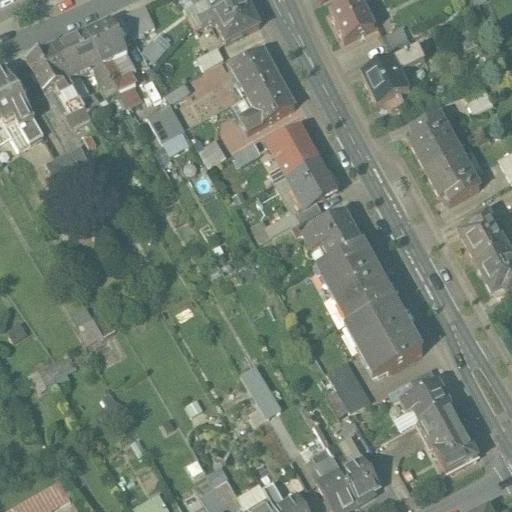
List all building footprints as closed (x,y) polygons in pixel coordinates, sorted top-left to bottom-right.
[(0,0),(0,9),(19,0),(0,0)] [(242,0),(200,0),(210,19),(244,1),(242,0)] [(244,1),(210,19),(225,49),(259,32),(244,1)] [(360,4),(330,19),(345,49),(375,34),(360,4)] [(144,12),(119,24),(130,44),(154,33),(144,12)] [(126,60),(107,29),(84,40),(102,71),(112,88),(120,84),(111,69),(126,60)] [(402,33),(383,43),(388,54),(408,45),(402,33)] [(163,37),(145,55),(156,66),(174,48),(163,37)] [(84,39),(49,55),(68,87),(102,71),(84,40),(84,39)] [(408,45),(388,54),(394,66),(414,57),(408,45)] [(226,64),(218,50),(197,63),(204,76),(226,64)] [(394,66),(362,82),(377,114),(409,99),(400,79),(425,67),(419,54),(414,57),(394,66)] [(68,87),(49,55),(25,67),(43,100),(54,94),(58,103),(73,96),(68,87)] [(263,57),(230,75),(254,118),(239,126),(246,139),(295,114),(263,57)] [(195,105),(232,84),(222,67),(185,88),(195,105)] [(34,125),(6,76),(0,79),(0,126),(2,130),(12,124),(19,134),(34,125)] [(120,84),(112,88),(119,100),(118,101),(125,113),(134,108),(127,96),(134,92),(127,80),(120,84)] [(155,107),(167,100),(157,82),(145,90),(155,107)] [(481,87),(462,96),(474,121),(494,111),(481,87)] [(184,136),(169,110),(147,124),(161,149),(184,136)] [(441,122),(411,138),(415,146),(410,150),(425,178),(461,159),(441,122)] [(290,140),(269,152),(281,174),(283,173),(289,183),(317,166),(303,140),(292,145),(290,140)] [(211,171),(229,160),(219,144),(201,155),(211,171)] [(260,148),(238,158),(242,169),(265,159),(260,148)] [(98,181),(81,151),(67,160),(84,189),(98,181)] [(481,196),(461,159),(425,178),(440,207),(446,204),(451,212),(481,196)] [(511,159),(499,168),(511,190),(511,189),(511,159)] [(67,160),(47,171),(64,201),(84,189),(67,160)] [(317,166),(289,183),(294,193),(292,194),(304,216),(325,204),(322,199),(332,193),(317,166)] [(488,217),(467,228),(470,234),(459,240),(475,270),(507,253),(488,217)] [(345,218),(302,241),(312,258),(323,252),(331,266),(362,249),(345,218)] [(291,234),(273,244),(279,255),(297,245),(291,234)] [(331,266),(320,273),(351,330),(393,307),(362,249),(331,266)] [(511,262),(507,253),(475,270),(491,301),(502,295),(505,301),(511,297),(511,262)] [(422,359),(393,307),(351,330),(348,332),(363,357),(372,352),(386,379),(422,359)] [(90,311),(77,318),(94,347),(115,334),(107,321),(99,326),(90,311)] [(40,393),(80,374),(71,357),(32,376),(40,393)] [(345,368),(325,380),(349,421),(370,410),(345,368)] [(428,377),(410,388),(416,399),(434,389),(428,377)] [(264,412),(253,419),(260,430),(285,415),(267,385),(253,393),(264,412)] [(416,399),(399,409),(406,422),(413,418),(418,429),(449,412),(436,389),(416,399)] [(418,429),(417,429),(445,480),(477,464),(449,412),(418,429)] [(348,473),(335,451),(326,457),(339,479),(348,473)] [(339,479),(326,457),(310,466),(322,487),(316,491),(328,511),(355,511),(357,511),(339,479)] [(181,462),(158,476),(172,500),(195,486),(181,462)] [(348,473),(339,479),(357,511),(374,501),(373,499),(380,495),(363,465),(348,473)] [(60,486),(12,511),(58,511),(71,505),(60,486)] [(240,511),(226,488),(215,494),(224,511),(240,511)] [(278,499),(272,490),(262,496),(268,505),(278,499)] [(283,509),(278,499),(268,505),(268,506),(271,511),(303,511),(297,501),(283,509)]
